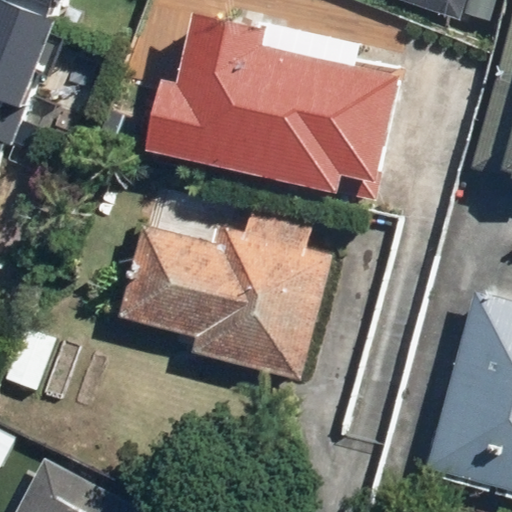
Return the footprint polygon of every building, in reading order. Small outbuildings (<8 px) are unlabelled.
[(0,0),(0,128),(12,98),(30,106),(66,17),(56,12),(60,0),(0,0)] [(405,0),(466,20),(472,0),(405,0)] [(204,9),(188,80),(168,75),(151,145),(347,189),(351,172),(387,180),(411,75),(274,44),(278,25),(204,9)] [(157,93),(176,39),(146,28),(126,83),(157,93)] [(511,62),(483,172),(511,179),(511,62)] [(229,204),(161,186),(125,316),(201,337),(198,348),(305,377),(344,231),(262,209),(256,231),(224,222),(229,204)] [(434,471),(511,491),(511,296),(484,289),(434,471)] [(43,390),(60,338),(29,328),(12,380),(43,390)] [(154,511),(52,457),(22,511),(154,511)]
